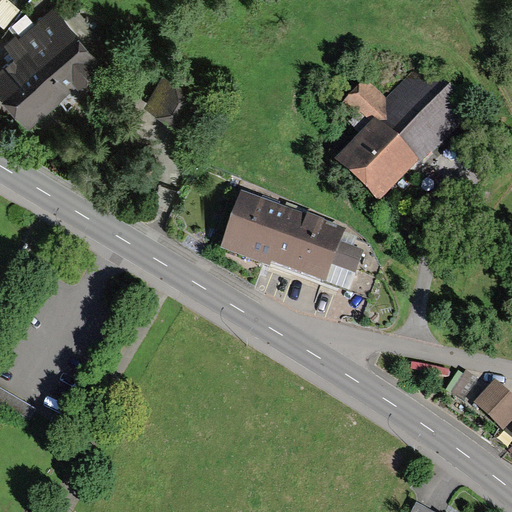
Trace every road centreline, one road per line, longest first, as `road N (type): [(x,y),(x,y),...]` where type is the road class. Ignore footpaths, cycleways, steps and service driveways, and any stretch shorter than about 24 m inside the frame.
road 1 (tertiary): [(0,157),(316,355)]
road 2 (tertiary): [(316,355),(511,492)]
road 3 (residential): [(511,367),(397,345),(332,342),(316,355)]
